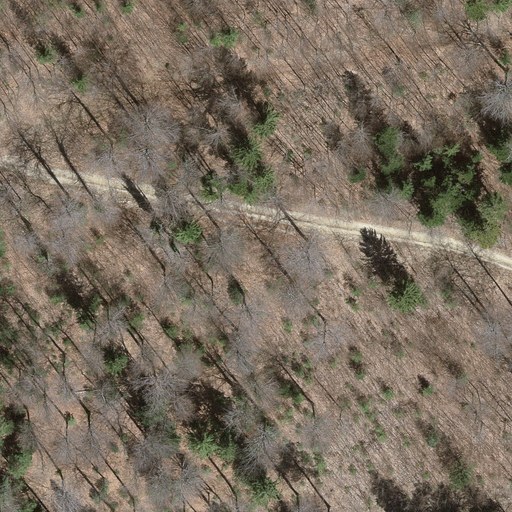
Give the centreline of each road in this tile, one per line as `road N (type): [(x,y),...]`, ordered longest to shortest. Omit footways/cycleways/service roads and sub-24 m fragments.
road 1 (track): [(511,31),(190,89),(63,121),(26,140),(13,166)]
road 2 (track): [(13,166),(455,246),(511,264)]
